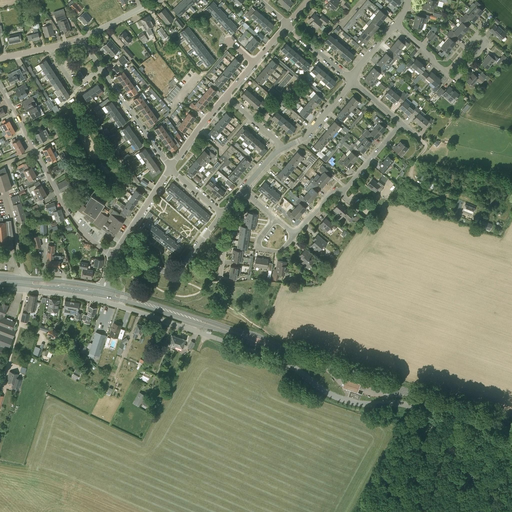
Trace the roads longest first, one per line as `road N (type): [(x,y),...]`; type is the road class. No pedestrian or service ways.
road 1 (unclassified): [(418,406),(343,399),(281,360),(100,301)]
road 2 (residential): [(113,254),(72,220),(0,88)]
road 3 (primary): [(286,350),(103,288)]
road 4 (primary): [(101,296),(286,350)]
road 5 (residential): [(294,234),(400,123)]
road 6 (primary): [(420,397),(286,350)]
road 7 (residential): [(170,167),(100,68)]
